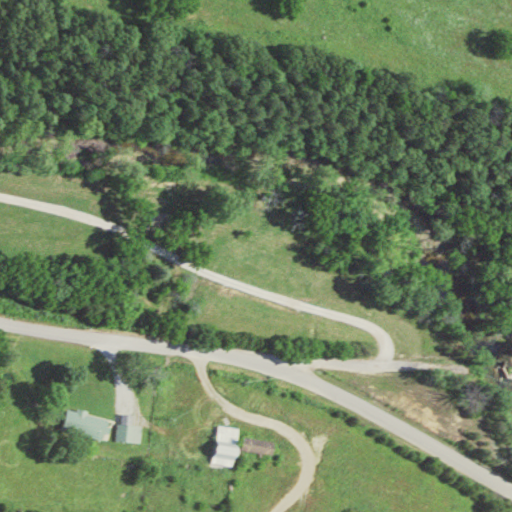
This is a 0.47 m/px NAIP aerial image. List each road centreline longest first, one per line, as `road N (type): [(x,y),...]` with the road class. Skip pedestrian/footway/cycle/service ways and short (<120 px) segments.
road 1 (residential): [(511,491),(350,397),(256,359),(0,320)]
road 2 (residential): [(289,374),(323,366),(511,371)]
